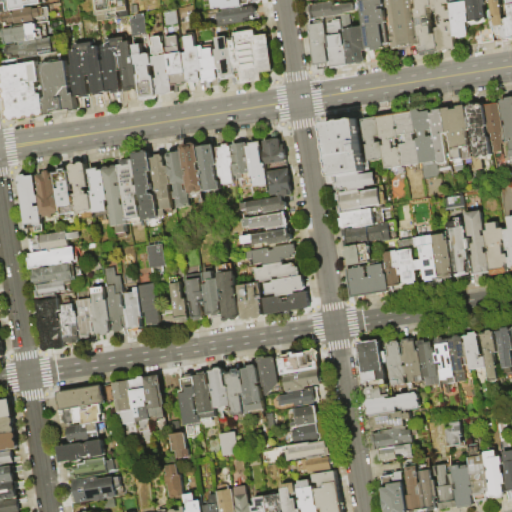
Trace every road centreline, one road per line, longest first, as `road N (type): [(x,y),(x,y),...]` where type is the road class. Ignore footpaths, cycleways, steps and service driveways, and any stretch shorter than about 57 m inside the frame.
road 1 (secondary): [(511,63),(0,146)]
road 2 (secondary): [(511,298),(0,380)]
road 3 (residential): [(363,511),(282,0)]
road 4 (residential): [(49,511),(0,199)]
